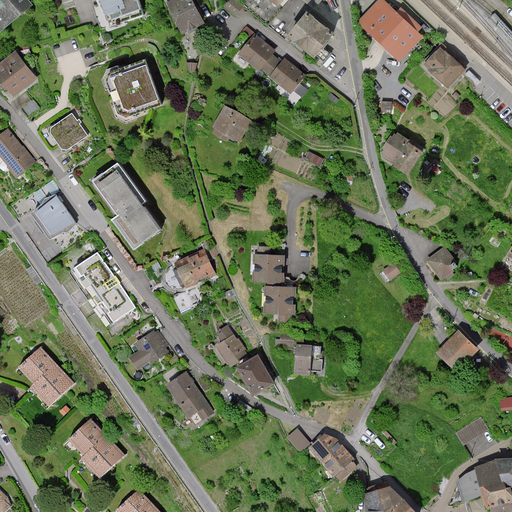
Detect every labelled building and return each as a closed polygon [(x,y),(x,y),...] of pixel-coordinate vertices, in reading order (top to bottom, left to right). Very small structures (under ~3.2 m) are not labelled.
[(26,0),(0,0),(0,33),(32,7),(26,0)] [(134,0),(100,0),(108,23),(139,13),(134,0)] [(191,0),(168,0),(166,2),(182,34),(203,24),(191,0)] [(243,8),(233,0),(230,0),(224,7),(235,17),(243,8)] [(302,0),(313,9),(322,0),(302,0)] [(427,34),(388,0),(380,0),(361,22),(404,60),(427,34)] [(335,33),(307,11),(287,35),(315,58),(335,33)] [(308,80),(255,37),(239,56),(261,74),(262,72),(293,97),(308,80)] [(446,51),(441,47),(427,63),(432,67),(430,69),(451,87),(468,68),(466,66),(448,50),(446,51)] [(13,53),(0,63),(0,83),(13,100),(36,82),(13,53)] [(149,59),(116,69),(113,75),(124,105),(134,111),(164,101),(149,59)] [(253,119),(224,105),(213,127),(216,128),(213,134),(227,141),(229,137),(241,143),(253,119)] [(88,137),(72,114),(49,129),(65,153),(88,137)] [(11,128),(0,137),(0,150),(22,176),(40,161),(11,128)] [(424,148),(395,132),(381,156),(410,172),(424,148)] [(327,159),(311,152),(308,159),(324,166),(327,159)] [(161,228),(117,168),(98,181),(120,212),(112,219),(133,248),(161,228)] [(45,230),(48,228),(36,210),(63,192),(54,179),(35,193),(43,205),(33,211),(45,230)] [(75,222),(57,197),(37,211),(56,236),(75,222)] [(445,246),(426,260),(441,281),(446,278),(448,280),(455,275),(453,273),(455,271),(454,270),(458,266),(455,262),(456,261),(445,246)] [(89,251),(72,260),(75,265),(91,256),(89,251)] [(102,252),(81,266),(119,322),(140,307),(102,252)] [(285,255),(255,254),(254,281),(284,282),(285,255)] [(207,255),(178,268),(187,287),(215,274),(207,255)] [(393,263),(383,270),(390,280),(401,273),(393,263)] [(171,285),(182,281),(177,269),(167,273),(171,285)] [(296,287),(267,286),(266,313),(295,315),(296,287)] [(182,310),(190,307),(186,295),(178,298),(182,310)] [(0,320),(9,312),(0,303),(0,320)] [(225,323),(215,331),(221,339),(231,332),(225,323)] [(155,330),(135,343),(139,350),(131,356),(140,369),(168,350),(155,330)] [(480,350),(460,330),(438,353),(458,372),(480,350)] [(233,333),(216,344),(230,367),(247,356),(233,333)] [(312,345),(295,344),(294,374),(310,375),(312,345)] [(75,383),(41,347),(19,368),(35,384),(31,387),(50,407),(75,383)] [(258,355),(237,367),(255,396),(275,384),(258,355)] [(187,372),(168,385),(196,427),(215,413),(187,372)] [(511,397),(500,399),(501,411),(511,409),(511,397)] [(489,429),(481,417),(455,433),(463,446),(489,429)] [(125,457),(91,421),(70,440),(85,456),(82,459),(101,479),(125,457)] [(310,442),(298,427),(287,437),(299,452),(310,442)] [(324,433),(308,448),(335,477),(336,476),(341,482),(358,466),(353,461),(354,459),(335,438),(324,433)] [(465,474),(457,482),(463,503),(483,495),(488,508),(490,508),(491,511),(511,511),(511,496),(508,497),(506,488),(511,487),(511,458),(495,459),(474,467),(475,469),(465,474)] [(0,511),(10,511),(19,504),(0,485),(0,511)] [(413,511),(388,486),(362,493),(365,511),(413,511)] [(160,511),(138,489),(118,508),(121,511),(160,511)]
